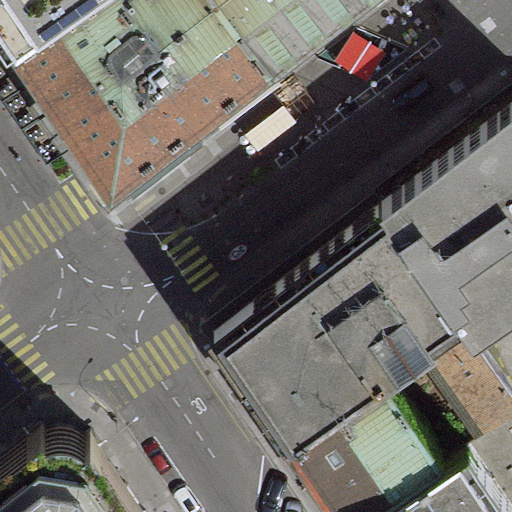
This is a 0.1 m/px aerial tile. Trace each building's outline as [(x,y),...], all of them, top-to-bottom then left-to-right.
[(0,0),(0,10),(17,36),(68,0),(0,0)] [(271,56),(230,0),(68,0),(17,36),(113,177),(271,56)] [(343,0),(230,0),(271,56),(343,0)] [(511,302),(511,99),(381,197),(463,315),(473,330),(511,302)] [(381,197),(218,325),(292,435),(388,370),(427,341),(463,315),(381,197)] [(487,425),(511,407),(511,384),(473,330),(463,315),(427,341),(487,425)] [(388,370),(292,435),(344,511),(360,511),(446,453),(388,370)] [(511,407),(487,425),(470,437),(511,499),(511,407)] [(41,422),(0,453),(0,511),(148,511),(92,430),(85,433),(74,425),(57,423),(45,427),(41,422)] [(446,453),(360,511),(511,511),(511,499),(470,437),(446,453)]
